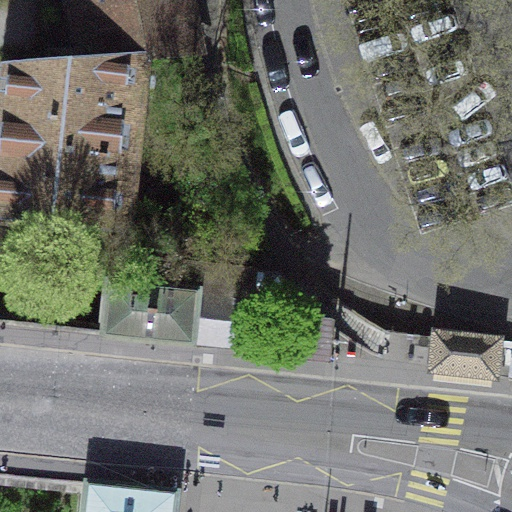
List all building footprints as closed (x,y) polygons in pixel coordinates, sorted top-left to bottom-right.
[(179,0),(76,0),(88,59),(143,57),(190,52),(179,0)] [(88,59),(11,66),(0,169),(0,216),(109,228),(110,223),(126,224),(135,136),(143,57),(88,59)] [(136,283),(107,280),(102,335),(149,340),(193,345),(194,340),(243,345),(251,271),(138,260),(136,283)] [(336,328),(285,322),(281,360),(306,363),(331,365),(336,328)] [(496,343),(438,337),(434,368),(464,371),(492,375),(496,343)] [(131,486),(87,481),(86,486),(83,511),(174,511),(177,491),(131,486)]
